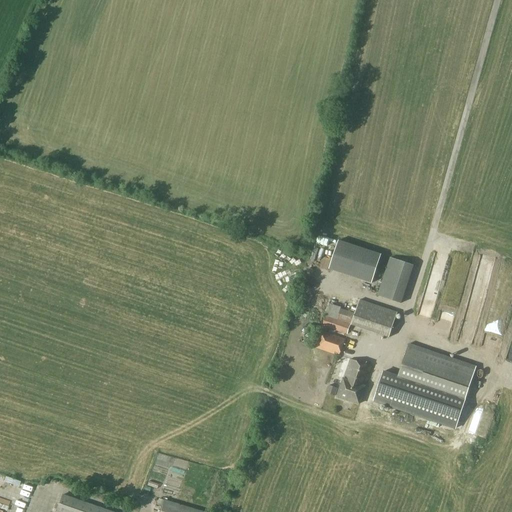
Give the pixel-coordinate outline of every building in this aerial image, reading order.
[(330,271),(372,284),(381,256),(339,242),(330,271)] [(401,304),(414,265),(391,257),(379,296),(401,304)] [(494,305),(507,308),(509,301),(497,297),(494,305)] [(390,336),(397,314),(361,302),(357,314),(342,310),(338,321),(326,317),(323,325),(347,333),(351,323),(390,336)] [(339,354),(344,339),(321,331),(316,346),(339,354)] [(464,400),(476,367),(410,344),(398,378),(464,400)] [(343,346),(341,354),(350,357),(352,349),(343,346)] [(341,375),(347,357),(339,355),(333,373),(341,375)] [(359,404),(365,386),(372,367),(350,359),(343,378),(341,385),(337,397),(359,404)] [(456,426),(464,400),(388,375),(380,400),(456,426)] [(334,396),(337,388),(329,385),(326,392),(334,396)] [(32,501),(41,497),(39,491),(30,495),(32,501)] [(148,505),(149,495),(142,494),(140,503),(148,505)] [(109,511),(62,495),(55,511),(109,511)] [(199,511),(164,501),(164,500),(159,499),(158,504),(163,506),(160,511),(199,511)]
